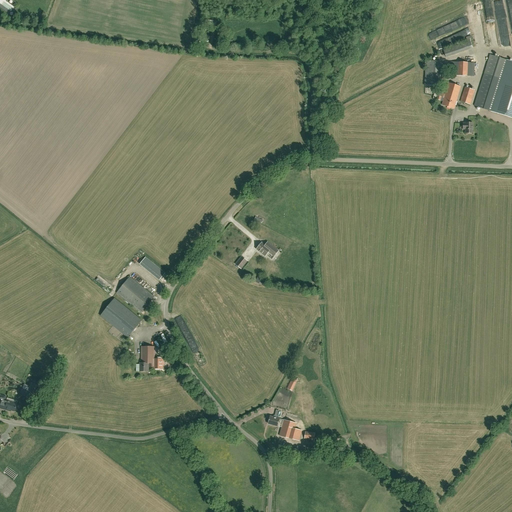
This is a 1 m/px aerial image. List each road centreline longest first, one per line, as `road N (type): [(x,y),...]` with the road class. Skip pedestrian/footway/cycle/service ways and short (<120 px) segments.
road 1 (unclassified): [(225,415),(180,355),(165,311),(172,287),(239,202),(279,169),(307,159),(511,166)]
road 2 (unclassified): [(0,419),(137,439),(225,415)]
road 3 (track): [(208,49),(295,53),(306,61),(316,159)]
